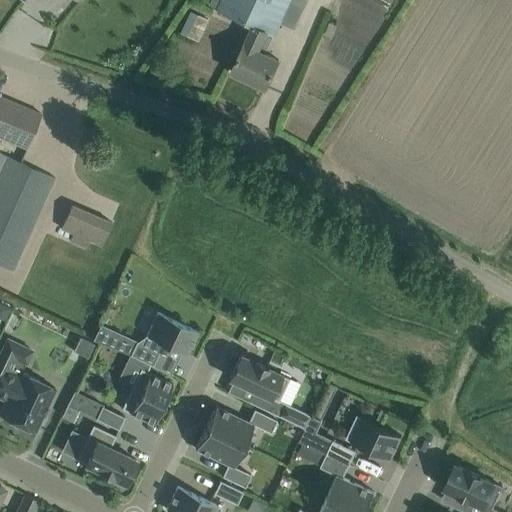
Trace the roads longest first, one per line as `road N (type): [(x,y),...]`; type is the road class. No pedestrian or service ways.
road 1 (unclassified): [(511,297),(240,141),(0,57)]
road 2 (residential): [(222,337),(135,511)]
road 3 (residential): [(110,511),(0,461)]
